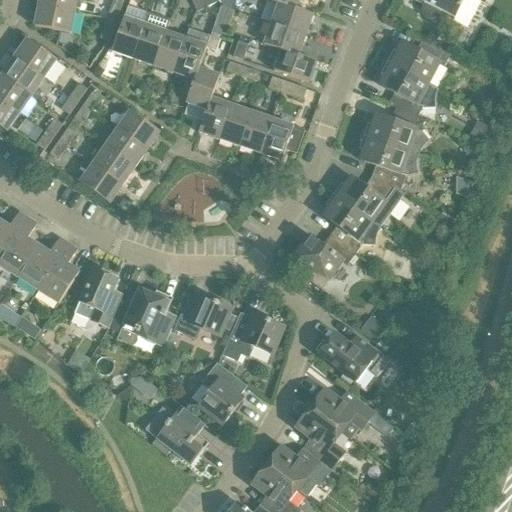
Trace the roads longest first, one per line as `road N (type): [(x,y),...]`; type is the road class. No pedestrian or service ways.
road 1 (residential): [(206,511),(276,418),(308,314),(249,264)]
road 2 (residential): [(249,264),(303,195),(377,0)]
road 3 (residential): [(249,264),(160,263),(115,248),(0,173)]
